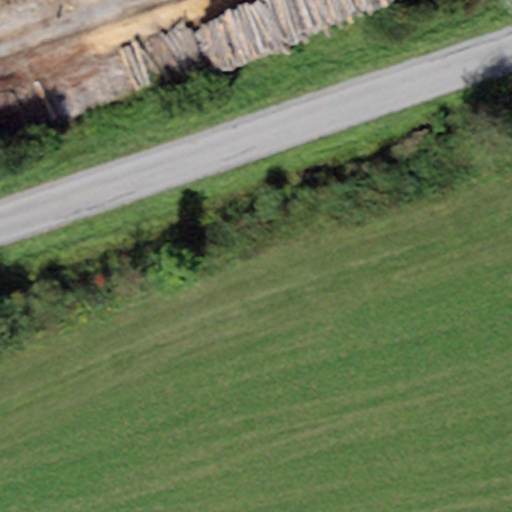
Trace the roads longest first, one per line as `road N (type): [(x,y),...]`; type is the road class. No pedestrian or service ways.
road 1 (unclassified): [(511,53),(0,224)]
road 2 (track): [(0,54),(141,0)]
